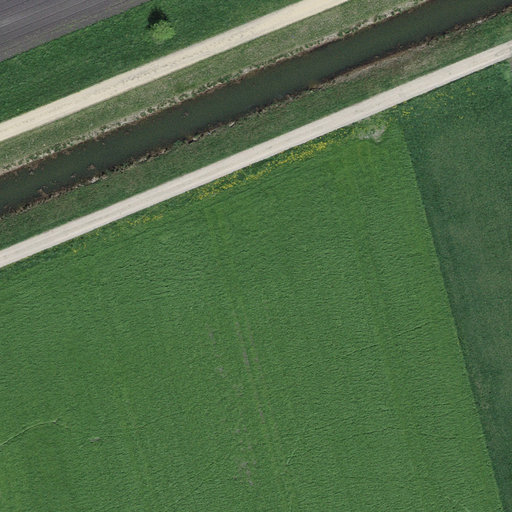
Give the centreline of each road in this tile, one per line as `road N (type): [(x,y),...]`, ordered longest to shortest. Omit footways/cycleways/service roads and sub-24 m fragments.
road 1 (track): [(511,47),(0,258)]
road 2 (track): [(324,0),(0,132)]
